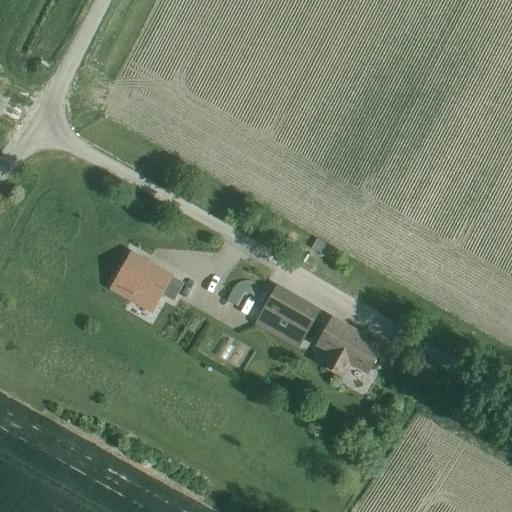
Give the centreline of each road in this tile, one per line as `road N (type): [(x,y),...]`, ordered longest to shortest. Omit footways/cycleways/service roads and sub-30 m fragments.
road 1 (unclassified): [(511,400),(42,128)]
road 2 (unclassified): [(42,128),(106,0)]
